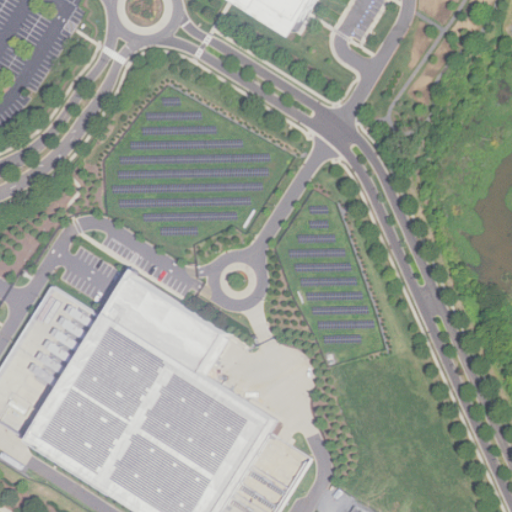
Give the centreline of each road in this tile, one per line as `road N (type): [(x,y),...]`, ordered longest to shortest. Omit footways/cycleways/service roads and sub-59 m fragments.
road 1 (residential): [(159,38),(200,53),(306,119),(356,163),(511,500)]
road 2 (residential): [(511,460),(361,142),(178,13)]
road 3 (residential): [(0,192),(51,162),(126,51),(144,42)]
road 4 (residential): [(115,24),(110,51),(58,125),(0,169)]
road 5 (residential): [(128,37),(144,42),(166,34),(176,0),(112,2),(115,24),(128,37)]
